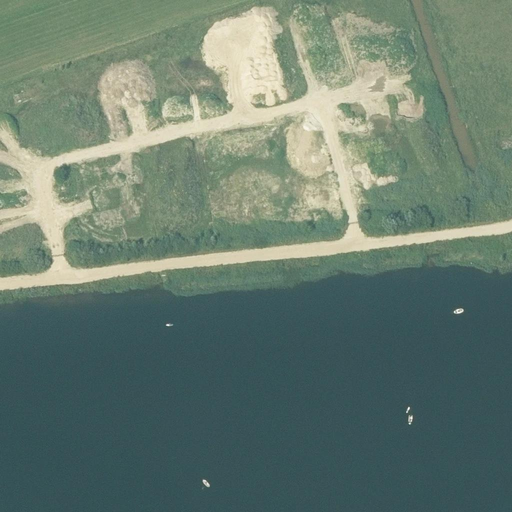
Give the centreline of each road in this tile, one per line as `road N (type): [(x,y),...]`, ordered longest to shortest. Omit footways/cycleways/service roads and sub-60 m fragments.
road 1 (track): [(0,282),(511,225)]
road 2 (residential): [(321,103),(46,165),(61,276)]
road 3 (residential): [(321,103),(358,243)]
